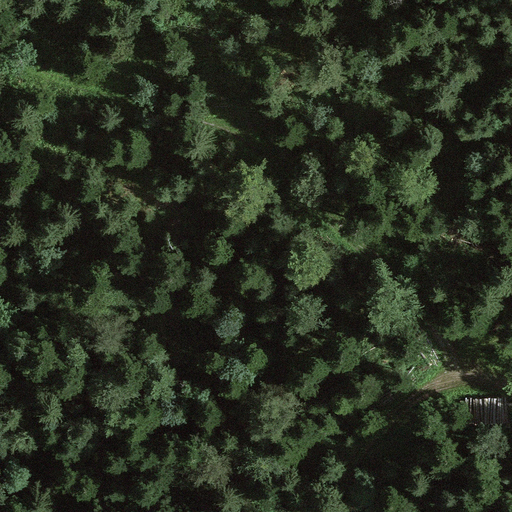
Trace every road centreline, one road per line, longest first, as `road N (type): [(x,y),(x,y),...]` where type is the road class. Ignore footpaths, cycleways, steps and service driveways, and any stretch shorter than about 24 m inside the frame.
road 1 (track): [(0,51),(199,117),(264,156),(391,279),(462,372),(511,385)]
road 2 (track): [(333,511),(368,439),(406,404),(462,372)]
